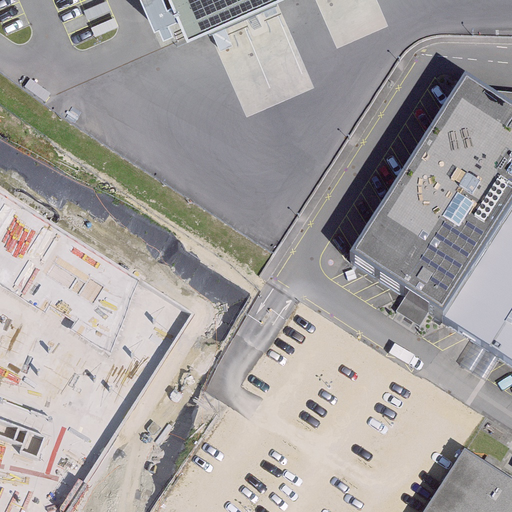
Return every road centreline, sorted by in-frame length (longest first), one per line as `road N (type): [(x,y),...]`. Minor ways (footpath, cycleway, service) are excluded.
road 1 (unknown): [(316,267),(233,378),(214,390),(190,388),(97,349),(39,311),(28,262),(51,213),(94,208),(112,226),(124,260)]
road 2 (unknown): [(511,176),(413,329)]
road 3 (unknown): [(122,0),(134,41),(125,61),(97,80),(63,86)]
